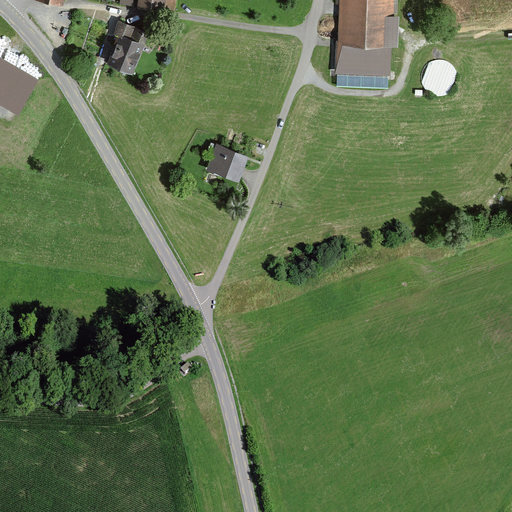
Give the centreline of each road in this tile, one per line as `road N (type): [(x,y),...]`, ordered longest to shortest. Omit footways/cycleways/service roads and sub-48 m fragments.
road 1 (tertiary): [(0,3),(60,76),(193,307),(225,396),(250,511)]
road 2 (track): [(0,398),(87,402),(132,392),(208,343)]
